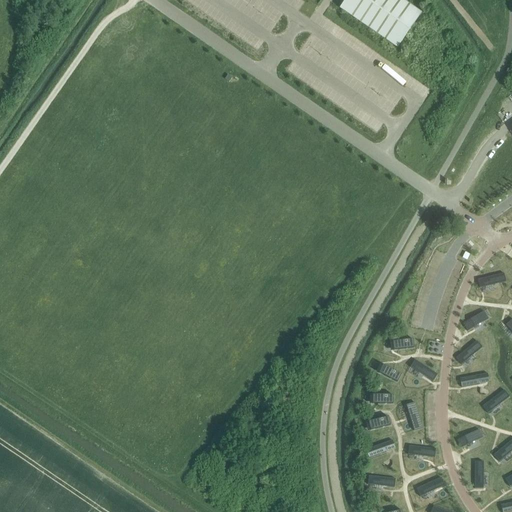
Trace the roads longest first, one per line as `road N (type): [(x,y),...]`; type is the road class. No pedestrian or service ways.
road 1 (unclassified): [(154,0),(430,192)]
road 2 (unknown): [(447,163),(511,56)]
